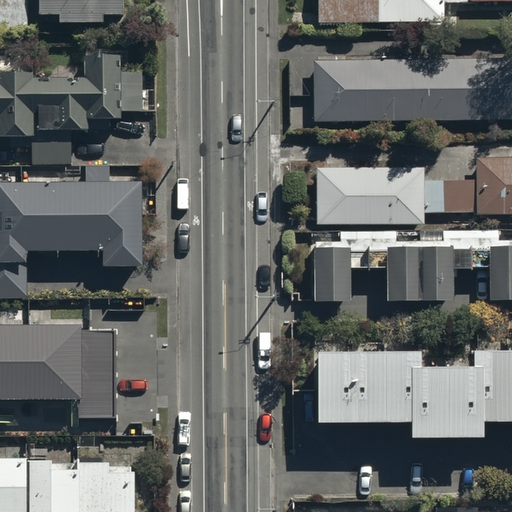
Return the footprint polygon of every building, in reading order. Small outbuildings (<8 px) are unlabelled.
[(28,0),(0,0),(0,32),(28,33),(28,0)] [(121,0),(37,0),(38,14),(59,14),(59,22),(101,22),(102,14),(122,14),(121,0)] [(511,0),(318,0),(319,24),(444,24),(444,5),(471,5),(471,0),(511,0)] [(0,136),(31,136),(31,166),(73,165),(72,130),(88,130),(88,120),(120,119),(120,110),(144,110),(144,72),(119,72),(119,55),(83,55),(83,77),(32,78),(32,73),(0,73),(0,136)] [(511,58),(313,60),(313,120),(511,118),(511,58)] [(423,167),(314,168),(314,224),(425,223),(425,212),(475,212),(475,214),(511,214),(511,156),(475,157),(475,181),(423,181),(423,167)] [(0,182),(0,298),(25,298),(25,250),(102,250),(102,266),(140,266),(139,180),(109,180),(109,167),(86,167),(86,183),(0,182)] [(164,170),(146,170),(146,210),(164,210),(164,170)] [(349,301),(349,267),(385,267),(385,300),(452,300),(452,276),(457,276),(457,269),(487,268),(487,298),(511,298),(511,231),(309,231),(309,254),(313,254),(313,301),(349,301)] [(0,424),(17,424),(16,417),(16,400),(77,399),(77,419),(115,418),(114,330),(86,331),(86,319),(0,320),(0,424)] [(417,348),(315,349),(316,422),(409,421),(409,436),(482,436),(482,421),(511,420),(511,349),(470,350),(470,365),(417,364),(417,348)] [(0,511),(133,511),(134,467),(109,467),(109,460),(104,460),(104,444),(77,443),(77,458),(76,458),(76,468),(51,468),(51,460),(26,460),(26,457),(0,456),(0,511)]
